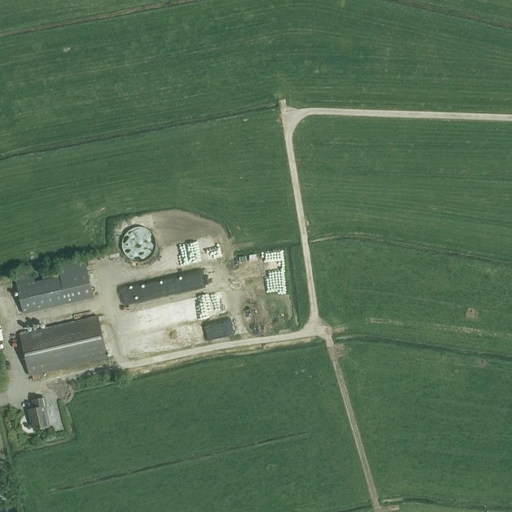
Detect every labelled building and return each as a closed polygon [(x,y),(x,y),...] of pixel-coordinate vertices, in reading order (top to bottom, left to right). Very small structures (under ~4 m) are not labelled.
[(124,254),(127,258),(133,262),(140,263),(146,261),(152,257),(156,252),(157,245),(156,239),(153,234),(148,230),(143,228),(137,227),(131,229),(127,232),(123,237),(122,243),(122,248),(124,254)] [(220,232),(210,235),(213,243),(222,239),(220,232)] [(93,297),(85,260),(59,266),(62,276),(35,283),(32,273),(16,277),(25,314),(93,297)] [(204,283),(203,276),(139,286),(141,295),(153,293),(154,299),(210,290),(209,282),(204,283)] [(212,297),(216,316),(225,314),(221,295),(212,297)] [(212,317),(209,303),(169,311),(172,325),(212,317)] [(30,376),(32,375),(33,380),(40,379),(39,374),(108,357),(98,317),(20,335),(30,376)] [(215,326),(217,340),(243,335),(241,322),(215,326)] [(45,407),(46,407),(44,398),(33,400),(34,409),(29,410),(30,418),(32,418),(34,430),(49,427),(45,407)]
